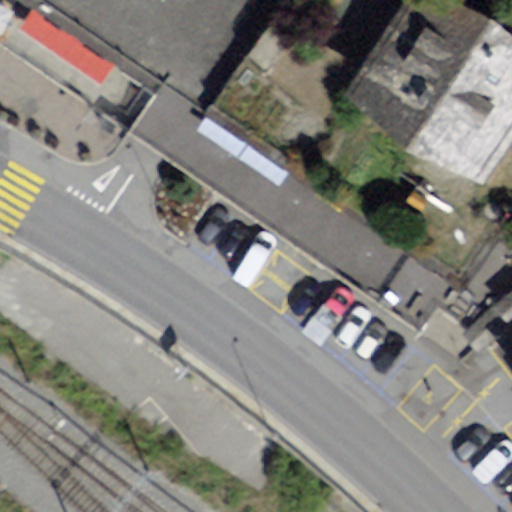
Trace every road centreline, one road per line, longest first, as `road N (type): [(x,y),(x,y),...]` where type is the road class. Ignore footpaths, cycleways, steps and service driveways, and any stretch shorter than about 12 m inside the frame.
road 1 (secondary): [(82,247),(291,385),(433,511)]
road 2 (unclassified): [(82,247),(170,124)]
